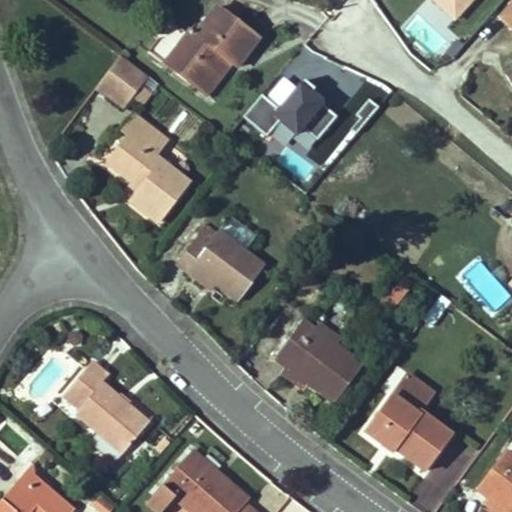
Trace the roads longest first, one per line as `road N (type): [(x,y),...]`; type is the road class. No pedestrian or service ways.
road 1 (residential): [(85,242),(354,511)]
road 2 (residential): [(0,75),(85,242)]
road 3 (unclassified): [(368,55),(511,169)]
road 4 (residential): [(85,242),(0,380)]
